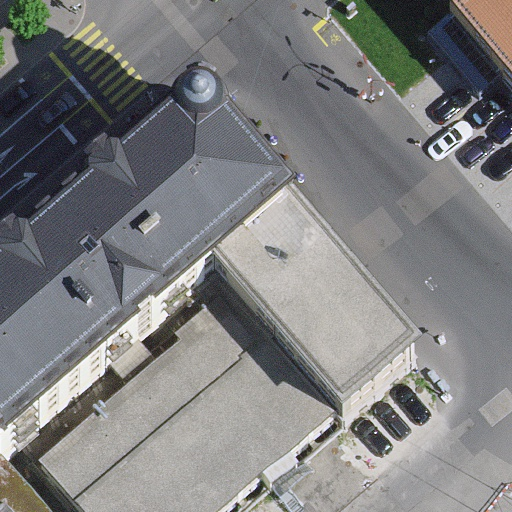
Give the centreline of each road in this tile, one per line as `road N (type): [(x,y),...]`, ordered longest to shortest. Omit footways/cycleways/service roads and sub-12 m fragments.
road 1 (primary): [(0,157),(183,0)]
road 2 (residential): [(511,351),(482,424),(380,511)]
